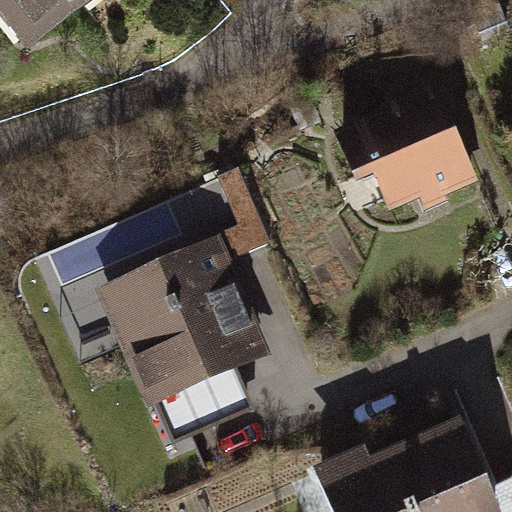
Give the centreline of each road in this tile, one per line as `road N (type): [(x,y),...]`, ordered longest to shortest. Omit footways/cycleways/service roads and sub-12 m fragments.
road 1 (residential): [(269,0),(236,59),(0,139)]
road 2 (residential): [(511,316),(348,384)]
